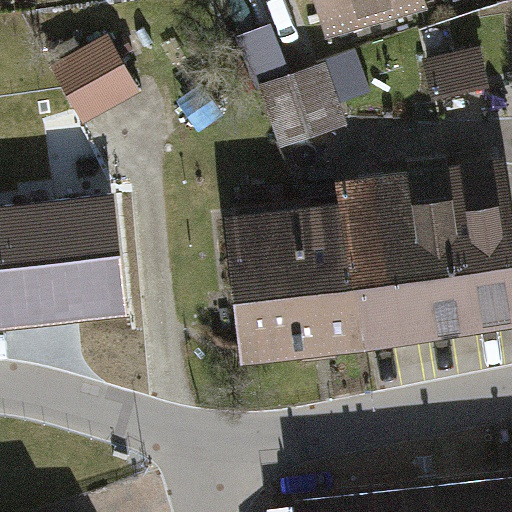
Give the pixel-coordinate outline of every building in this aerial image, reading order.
[(411,0),(306,0),(315,29),(411,0)] [(94,23),(41,52),(76,115),(129,86),(94,23)] [(469,43),(416,56),(424,88),(477,75),(469,43)] [(354,53),(257,85),(278,148),(347,125),(339,100),(366,90),(354,53)] [(511,335),(511,197),(508,164),(338,183),(341,209),(225,222),(241,365),(511,335)] [(0,335),(148,322),(142,253),(121,255),(116,200),(0,210),(0,335)] [(511,511),(511,458),(285,482),(288,511),(511,511)]
